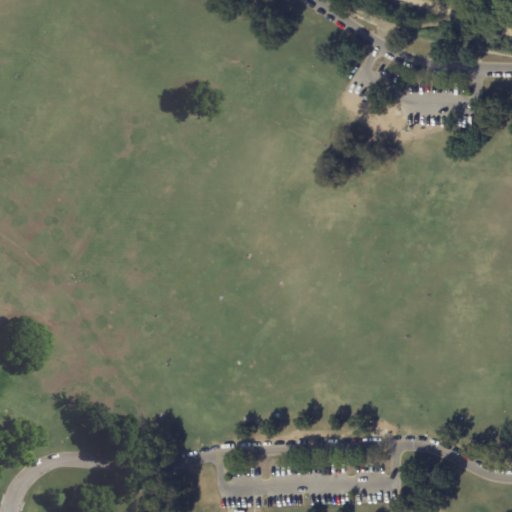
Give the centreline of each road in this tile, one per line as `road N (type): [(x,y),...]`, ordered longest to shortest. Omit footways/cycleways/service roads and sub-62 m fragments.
road 1 (tertiary): [(10,511),(40,470),(63,461),(171,467),(209,455),(406,444),(511,475)]
road 2 (tertiary): [(511,71),(412,61),(308,0)]
